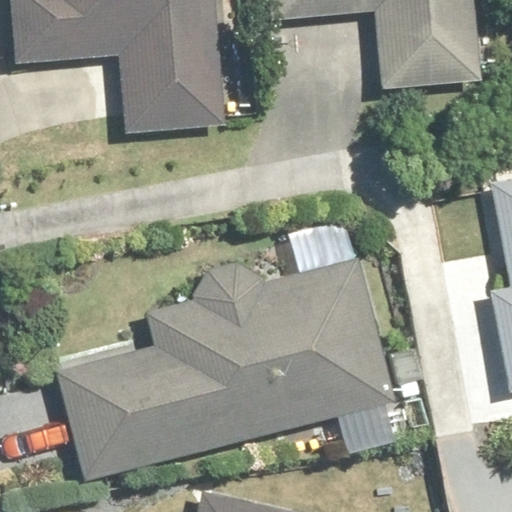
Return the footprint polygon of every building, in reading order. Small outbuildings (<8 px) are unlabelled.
[(12,0),(15,62),(125,57),(128,130),(224,126),(218,0),(12,0)] [(480,81),(473,0),(270,0),(272,21),(374,13),(381,89),(480,81)] [(511,289),(494,293),(511,383),(511,182),(494,186),(511,274),(511,289)] [(396,398),(345,220),(289,236),(300,275),(265,285),(240,264),(209,272),(197,304),(148,318),(156,347),(59,374),(90,485),(396,398)] [(281,511),(204,494),(200,511),(281,511)]
